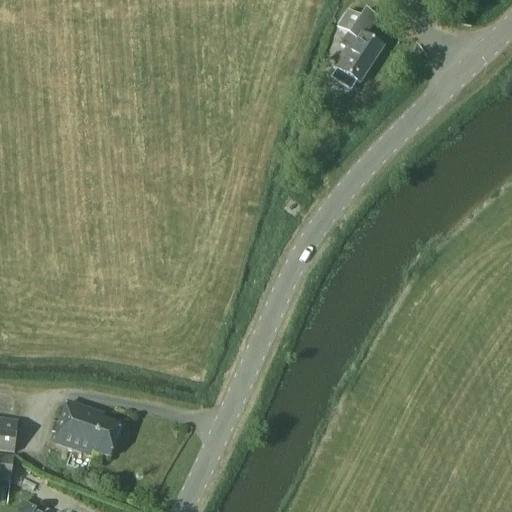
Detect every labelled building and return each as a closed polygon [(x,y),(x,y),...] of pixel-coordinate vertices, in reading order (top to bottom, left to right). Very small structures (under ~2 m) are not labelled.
[(366,11),(360,20),(348,12),(338,28),(348,35),(341,47),(346,50),(334,70),(359,86),(382,49),(365,38),(377,18),(366,11)] [(120,428),(111,425),(96,420),(97,416),(65,405),(58,426),(54,424),(50,433),(55,435),(52,444),(90,458),(91,454),(108,460),(120,428)] [(0,453),(13,455),(17,424),(0,421),(0,453)] [(0,482),(9,484),(12,460),(0,458),(0,482)] [(22,503),(17,511),(35,511),(36,511),(22,503)]
